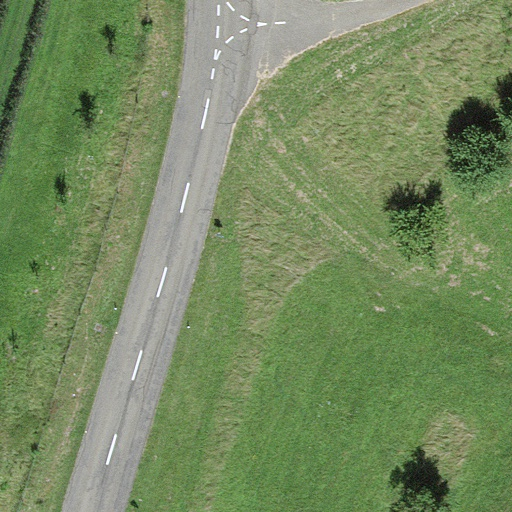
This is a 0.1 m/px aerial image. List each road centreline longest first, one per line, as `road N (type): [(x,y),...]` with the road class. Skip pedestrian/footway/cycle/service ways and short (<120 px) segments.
road 1 (tertiary): [(224,0),(203,140),(97,511)]
road 2 (track): [(224,29),(340,18),(403,0)]
